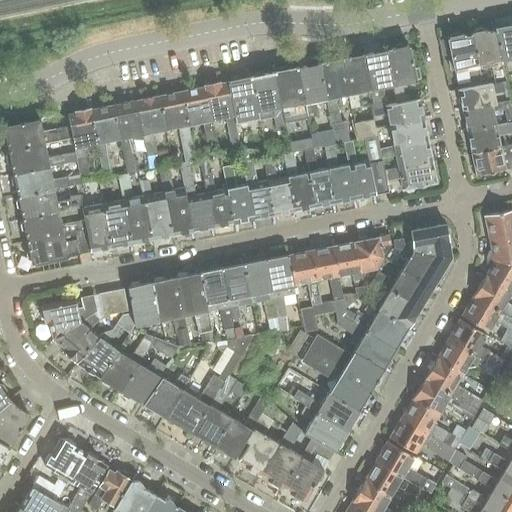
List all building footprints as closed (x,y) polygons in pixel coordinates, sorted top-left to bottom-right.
[(495,31),(502,61),(511,59),(511,24),(508,25),(505,23),(499,24),(497,27),(494,28),(495,31)] [(489,62),(493,83),(505,80),(502,61),(495,31),(487,32),(487,30),(484,30),(481,28),(475,29),(473,32),(470,33),(471,36),(477,65),(489,62)] [(467,70),(470,87),(482,85),(479,68),(477,65),(471,36),(464,37),(464,34),(461,35),(458,32),(451,34),(449,37),(447,37),(447,39),(451,54),(452,60),(448,61),(450,70),(454,69),(466,67),(467,70)] [(447,39),(438,40),(442,56),(451,54),(447,39)] [(396,104),(409,101),(419,99),(417,89),(403,91),(402,88),(406,87),(406,83),(415,81),(415,78),(419,77),(417,68),(413,69),(408,46),(405,46),(402,44),(397,45),(395,48),(385,50),(392,86),(396,104)] [(373,104),(372,110),(384,107),(382,102),(380,88),(392,86),(385,50),(383,51),(380,48),(375,49),(372,53),(363,55),(370,90),(373,104)] [(370,90),(363,55),(361,55),(357,53),(352,54),(350,57),(341,59),(348,95),(347,95),(351,109),(359,107),(356,93),(370,90)] [(319,64),(326,99),(331,124),(340,123),(338,111),(337,112),(335,97),(347,95),(348,95),(341,59),(339,59),(335,57),(330,58),(328,62),(319,64)] [(326,99),(319,64),(316,64),(313,62),(308,63),(306,66),(297,68),(304,104),(313,102),(326,99)] [(273,73),(281,107),(281,110),(284,122),(307,117),(304,104),(297,68),(287,70),(283,67),(277,68),(275,73),(273,73)] [(259,119),(274,117),(273,111),(281,110),(281,107),(273,73),(273,72),(264,74),(260,72),(255,73),(254,73),(252,77),(250,77),(251,77),(250,77),(259,117),(259,119)] [(235,121),(259,117),(250,77),(241,79),(237,77),(232,78),(229,82),(227,82),(229,92),(235,121)] [(507,87),(505,80),(493,83),(482,85),(470,87),(468,87),(458,89),(462,110),(472,108),(496,103),(493,93),(507,90),(507,87)] [(239,142),(235,124),(235,121),(229,92),(227,82),(221,83),(219,84),(219,83),(204,86),(204,87),(211,121),(225,118),(230,144),(239,142)] [(181,91),(187,126),(202,122),(206,142),(214,140),(211,121),(204,87),(181,91)] [(177,127),(184,162),(194,160),(187,126),(181,91),(158,96),(165,130),(177,127)] [(158,96),(136,101),(142,134),(142,135),(146,158),(157,156),(152,132),(165,130),(158,96)] [(423,119),(419,100),(419,99),(409,101),(396,104),(385,106),(385,107),(384,107),(372,110),(373,117),(386,114),(389,126),(423,119)] [(126,174),(136,172),(132,155),(128,137),(142,135),(142,134),(136,101),(113,105),(119,139),(126,174)] [(477,130),(496,126),(494,112),(504,110),(507,123),(511,122),(511,113),(511,108),(509,101),(496,104),(496,103),(472,108),(462,110),(467,132),(477,130)] [(313,102),(304,104),(307,117),(307,118),(316,116),(313,102)] [(90,109),(96,144),(102,173),(111,171),(105,142),(119,139),(113,105),(90,110),(90,109)] [(83,146),(96,144),(90,109),(75,112),(75,113),(67,115),(70,129),(72,139),(74,148),(74,152),(77,161),(79,175),(81,181),(90,179),(83,146)] [(281,110),(273,111),(274,117),(277,132),(286,131),(284,122),(281,110)] [(393,147),(428,140),(423,119),(389,126),(381,127),(383,136),(390,134),(393,147)] [(41,130),(39,120),(25,123),(25,122),(18,123),(18,124),(4,127),(5,130),(1,133),(2,139),(7,141),(9,150),(45,143),(45,144),(72,139),(70,129),(42,134),(41,130)] [(356,140),(364,139),(376,136),(373,120),(353,124),(356,140)] [(340,123),(331,124),(332,130),(335,144),(337,144),(343,142),(349,141),(347,130),(345,122),(340,123)] [(511,137),(511,136),(511,122),(507,123),(496,126),(477,130),(467,132),(471,153),(481,151),(500,147),(501,147),(498,135),(511,133),(511,137)] [(331,145),(334,144),(332,133),(311,137),(311,138),(311,139),(313,148),(323,147),(331,145)] [(373,185),(375,194),(388,192),(386,181),(384,170),(381,158),(379,149),(376,136),(364,139),(368,161),(373,185)] [(288,143),(290,153),(304,150),(313,149),(313,148),(311,139),(288,143)] [(428,140),(393,147),(379,149),(381,158),(394,155),(397,168),(422,163),(432,161),(428,140)] [(375,195),(375,194),(373,185),(368,161),(356,164),(352,141),(349,141),(343,142),(348,164),(353,189),(355,199),(375,195)] [(11,164),(13,173),(49,166),(49,167),(77,161),(74,152),(47,157),(45,144),(45,143),(9,150),(9,153),(6,156),(7,162),(11,164)] [(348,164),(337,166),(335,154),(339,154),(337,144),(335,144),(334,144),(331,145),(323,147),(327,168),(333,193),(335,203),(355,199),(353,189),(348,164)] [(511,144),(501,147),(500,147),(481,151),(471,153),(476,175),(505,169),(511,167),(511,144)] [(335,203),(333,193),(327,168),(317,170),(313,149),(304,150),(308,172),(307,172),(314,207),(335,203)] [(250,152),(241,151),(242,162),(252,160),(250,152)] [(314,207),(307,172),(297,174),(293,153),(283,155),(287,176),(292,201),(294,211),(314,207)] [(233,223),(231,213),(227,188),(215,191),(211,173),(210,174),(206,157),(199,158),(202,175),(206,193),(211,217),(213,227),(233,223)] [(272,205),(274,215),(294,211),(292,201),(287,176),(274,179),(270,158),(263,159),(267,180),(267,181),(272,205)] [(274,215),(272,205),(267,181),(257,182),(253,161),(242,163),(247,185),(254,219),(274,215)] [(432,161),(422,163),(397,168),(384,170),(386,181),(400,178),(402,190),(404,189),(407,192),(412,191),(414,187),(436,183),(432,161)] [(213,227),(211,217),(206,193),(195,195),(188,162),(179,164),(184,187),(191,222),(193,231),(213,227)] [(13,173),(14,175),(11,179),(12,184),(16,186),(18,196),(54,188),(54,189),(81,183),(81,181),(79,175),(52,180),(49,167),(49,166),(13,173)] [(223,168),(227,188),(231,213),(233,223),(254,219),(247,185),(235,187),(231,166),(223,168)] [(193,231),(191,222),(184,187),(172,190),(169,173),(160,175),(163,191),(170,226),(172,235),(193,231)] [(152,240),(143,195),(131,198),(126,174),(118,176),(122,199),(131,244),(152,240)] [(172,235),(170,226),(163,191),(151,194),(149,180),(140,181),(143,195),(152,240),(172,235)] [(72,208),(81,208),(81,195),(69,197),(70,200),(57,203),(54,189),(54,188),(18,196),(18,198),(15,202),(16,207),(21,209),(23,218),(32,216),(58,211),(72,208)] [(131,244),(122,199),(102,204),(109,238),(111,248),(131,244)] [(111,248),(109,238),(102,204),(81,208),(84,221),(86,229),(90,252),(111,248)] [(489,238),(511,234),(511,210),(484,216),(489,238)] [(23,221),(20,224),(21,230),(25,232),(27,241),(37,239),(63,234),(86,229),(84,221),(61,225),(58,211),(32,216),(23,218),(23,221)] [(394,248),(400,249),(401,249),(414,251),(450,258),(450,257),(447,237),(449,234),(449,229),(445,227),(445,224),(391,234),(394,244),(394,248)] [(67,256),(90,252),(86,229),(63,234),(37,239),(27,241),(29,250),(26,254),(27,259),(31,261),(32,264),(45,261),(45,262),(54,260),(67,257),(67,256)] [(511,234),(489,238),(493,258),(499,262),(503,256),(509,260),(511,259),(511,234)] [(389,235),(354,242),(360,272),(376,269),(391,245),(389,235)] [(362,279),(360,272),(354,242),(332,246),(338,276),(341,276),(342,279),(350,277),(349,274),(352,274),(353,281),(362,279)] [(332,246),(310,251),(316,281),(329,278),(333,301),(343,299),(342,297),(338,276),(332,246)] [(407,259),(402,268),(423,281),(432,287),(434,284),(438,283),(440,279),(439,275),(450,258),(414,251),(401,249),(400,249),(399,253),(407,259)] [(316,281),(310,251),(288,255),(294,285),(307,283),(312,305),(321,303),(316,281)] [(294,285),(288,255),(265,260),(276,318),(279,331),(289,330),(286,316),(287,315),(283,296),(295,293),(294,285)] [(485,275),(494,281),(511,292),(511,291),(511,259),(509,260),(503,256),(499,262),(493,258),(489,264),(491,266),(485,275)] [(265,260),(243,264),(245,274),(251,303),(264,300),(268,319),(276,318),(265,260)] [(251,303),(245,274),(243,264),(221,269),(232,322),(241,320),(238,305),(251,303)] [(432,287),(423,281),(402,268),(394,281),(385,276),(385,275),(378,270),(372,279),(419,307),(425,298),(429,297),(431,293),(430,290),(432,287)] [(207,312),(208,311),(220,309),(224,328),(232,326),(232,322),(221,269),(199,273),(201,283),(207,312)] [(207,312),(201,283),(199,273),(187,276),(184,273),(178,274),(176,278),(175,278),(177,288),(182,316),(184,316),(194,314),(198,333),(212,330),(208,311),(207,312)] [(511,306),(506,303),(511,292),(494,281),(485,275),(473,295),(510,318),(511,314),(511,306)] [(153,282),(151,283),(153,292),(159,321),(173,318),(180,349),(190,346),(184,316),(182,316),(177,288),(175,278),(164,280),(161,277),(155,279),(153,282)] [(368,287),(384,297),(377,309),(377,310),(399,323),(407,327),(409,325),(413,324),(415,320),(414,316),(419,307),(372,279),(368,287)] [(129,287),(127,288),(132,313),(135,326),(159,321),(153,292),(151,283),(140,285),(138,282),(131,283),(129,287)] [(354,288),(355,294),(357,299),(365,286),(354,288)] [(114,313),(122,312),(127,311),(123,289),(110,291),(114,313)] [(99,294),(100,300),(103,316),(114,313),(110,291),(99,294)] [(345,308),(357,299),(355,294),(342,297),(343,299),(345,308)] [(80,298),(84,311),(78,312),(75,298),(42,305),(42,307),(40,311),(39,311),(41,317),(45,320),(45,322),(48,322),(53,339),(80,323),(92,314),(96,311),(93,295),(80,298)] [(511,347),(511,318),(510,318),(473,295),(461,316),(488,331),(494,322),(506,329),(499,342),(511,349),(511,347)] [(390,357),(395,349),(351,323),(352,322),(343,316),(342,316),(345,310),(345,308),(343,299),(333,301),(321,303),(312,305),(312,307),(313,307),(315,316),(334,312),(337,323),(336,325),(360,340),(353,352),(374,364),(382,370),(384,367),(388,365),(391,361),(390,357)] [(317,330),(315,316),(313,307),(312,307),(300,309),(305,332),(317,330)] [(351,323),(395,349),(400,340),(404,339),(407,334),(406,330),(407,327),(399,323),(377,310),(370,323),(357,315),(352,322),(351,323)] [(122,315),(116,323),(120,326),(130,333),(133,326),(135,326),(132,313),(122,315)] [(62,351),(76,363),(94,342),(92,340),(96,336),(89,330),(99,320),(92,314),(80,323),(53,339),(52,339),(57,343),(56,344),(63,350),(62,351)] [(447,339),(499,369),(505,360),(480,346),(486,335),(459,319),(447,339)] [(76,363),(98,377),(104,369),(117,350),(108,344),(120,326),(116,323),(112,330),(103,332),(94,342),(76,363)] [(241,327),(233,328),(235,338),(243,336),(241,327)] [(232,328),(224,330),(226,340),(234,338),(232,328)] [(211,330),(200,333),(203,343),(210,342),(213,341),(211,330)] [(299,330),(288,350),(296,355),(302,359),(306,350),(314,338),(299,330)] [(117,350),(104,369),(98,377),(102,379),(102,383),(107,386),(110,385),(119,389),(138,363),(150,346),(155,338),(145,334),(130,358),(117,350)] [(369,392),(372,386),(380,373),(382,370),(374,364),(353,352),(351,355),(316,334),(314,338),(306,350),(341,372),(340,374),(369,392)] [(182,389),(180,388),(163,416),(166,417),(167,421),(172,424),(175,423),(193,433),(219,388),(227,375),(228,375),(251,338),(250,335),(243,336),(235,338),(234,338),(226,340),(227,348),(234,352),(222,371),(219,369),(215,376),(213,375),(199,399),(182,389)] [(155,338),(150,346),(171,358),(179,346),(155,338)] [(436,358),(463,375),(469,365),(475,369),(476,368),(494,378),(499,369),(447,339),(436,358)] [(329,392),(350,404),(358,410),(360,407),(364,406),(366,402),(365,398),(369,392),(340,374),(341,372),(306,350),(302,359),(300,361),(335,382),(329,392)] [(163,416),(180,388),(182,389),(200,362),(192,357),(181,375),(181,374),(174,384),(162,377),(148,395),(143,404),(146,405),(146,409),(151,412),(155,411),(163,416)] [(457,385),(463,375),(436,358),(424,378),(451,394),(451,396),(469,406),(475,396),(457,385)] [(131,396),(140,402),(158,375),(159,376),(165,366),(154,359),(148,369),(138,363),(119,389),(122,391),(122,395),(127,397),(131,396)] [(504,370),(500,377),(506,380),(509,374),(504,370)] [(213,445),(218,437),(230,416),(218,410),(229,391),(236,381),(236,380),(228,375),(227,375),(219,388),(193,433),(201,438),(202,442),(207,445),(211,444),(213,445)] [(451,394),(424,378),(413,398),(421,403),(439,414),(446,404),(471,419),(476,411),(469,406),(451,396),(451,394)] [(236,381),(229,391),(241,398),(247,387),(236,381)] [(0,408),(9,400),(4,394),(5,391),(2,385),(0,384),(0,408)] [(291,397),(296,389),(291,386),(287,394),(291,397)] [(350,404),(329,392),(328,391),(320,404),(297,390),(292,399),(315,413),(316,412),(346,431),(351,422),(356,421),(358,417),(357,412),(358,410),(350,404)] [(244,424),(230,416),(218,437),(213,445),(215,446),(216,450),(221,454),(225,452),(234,458),(239,450),(261,413),(269,400),(261,395),(244,424)] [(475,396),(469,406),(476,411),(480,404),(482,400),(475,396)] [(421,403),(413,398),(401,418),(449,446),(455,437),(433,424),(439,414),(421,403)] [(16,407),(9,400),(0,408),(0,436),(11,443),(12,441),(15,441),(18,435),(17,433),(28,414),(25,412),(25,408),(19,405),(16,407)] [(482,408),(471,426),(479,431),(482,433),(493,415),(482,408)] [(303,433),(311,438),(334,451),(335,448),(340,447),(342,443),(341,439),(346,431),(316,412),(315,413),(311,420),(303,433)] [(260,474),(261,473),(265,466),(279,443),(264,435),(273,420),(261,413),(239,450),(244,442),(248,444),(238,460),(246,464),(245,465),(248,467),(249,471),(253,474),(258,473),(260,474)] [(427,449),(448,461),(455,450),(449,446),(401,418),(389,438),(415,453),(420,445),(421,442),(429,446),(427,449)] [(265,466),(261,473),(268,478),(267,478),(270,480),(271,484),(276,487),(280,486),(283,487),(288,479),(301,456),(289,449),(301,430),(291,422),(286,431),(279,443),(265,466)] [(463,433),(458,442),(469,449),(474,440),(463,433)] [(511,440),(503,436),(499,444),(511,451),(511,440)] [(38,476),(32,487),(55,501),(68,480),(83,451),(74,446),(73,443),(74,442),(66,438),(63,439),(60,438),(51,454),(48,455),(45,460),(46,463),(44,465),(58,473),(56,476),(58,478),(54,484),(38,476)] [(328,462),(334,451),(311,438),(301,456),(288,479),(283,487),(290,491),(292,493),(293,497),(298,500),(302,499),(305,500),(316,482),(320,481),(323,476),(322,472),(323,469),(311,462),(315,454),(328,462)] [(430,493),(435,484),(407,467),(408,465),(413,457),(387,441),(375,461),(384,466),(409,481),(415,485),(430,493)] [(0,443),(0,463),(1,464),(4,458),(3,456),(4,454),(5,454),(8,448),(0,443)] [(511,455),(508,462),(480,445),(475,454),(503,470),(511,475),(511,455)] [(455,450),(448,461),(453,464),(452,465),(464,472),(468,463),(464,461),(466,456),(455,450)] [(74,511),(79,511),(101,474),(106,465),(97,460),(96,456),(89,451),(89,452),(85,453),(83,451),(68,480),(80,487),(68,508),(74,511)] [(409,481),(384,466),(375,461),(363,481),(390,496),(396,486),(403,491),(409,481)] [(464,472),(492,488),(511,500),(511,475),(503,470),(497,481),(468,463),(464,472)] [(114,507),(125,488),(131,480),(128,478),(128,475),(128,474),(121,470),(121,471),(117,472),(116,471),(114,473),(109,469),(88,505),(97,510),(103,500),(114,507)] [(446,475),(441,484),(450,489),(466,498),(471,490),(446,475)] [(131,480),(125,488),(114,507),(113,510),(116,511),(140,511),(152,493),(143,487),(141,483),(137,481),(133,481),(131,480)] [(392,511),(383,507),(390,496),(363,481),(352,500),(371,511),(392,511)] [(409,481),(403,491),(410,494),(411,492),(415,485),(409,481)] [(32,487),(31,487),(19,508),(26,511),(72,511),(61,504),(55,501),(32,487)] [(511,511),(511,500),(492,488),(486,499),(471,490),(466,498),(489,511),(511,511)] [(450,489),(445,497),(461,506),(466,498),(450,489)] [(155,495),(145,511),(173,511),(176,507),(174,506),(172,502),(168,499),(164,500),(155,495)] [(489,511),(466,498),(461,506),(470,511),(489,511)] [(371,511),(352,500),(344,511),(371,511)]
